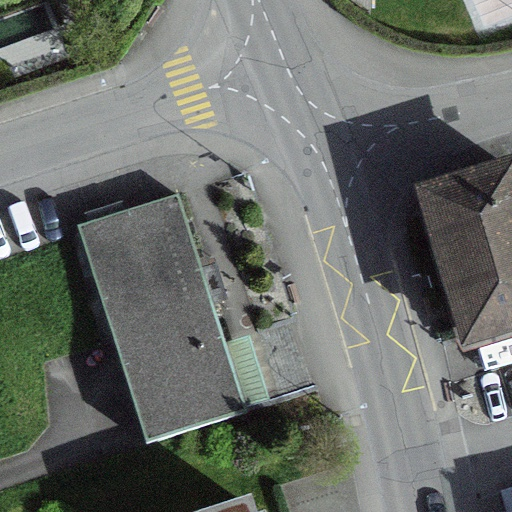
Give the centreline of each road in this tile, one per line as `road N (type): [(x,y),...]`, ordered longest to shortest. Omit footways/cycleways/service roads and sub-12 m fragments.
road 1 (tertiary): [(317,141),(361,278),(416,511)]
road 2 (residential): [(0,150),(185,89),(285,70)]
road 3 (residential): [(317,141),(511,100)]
